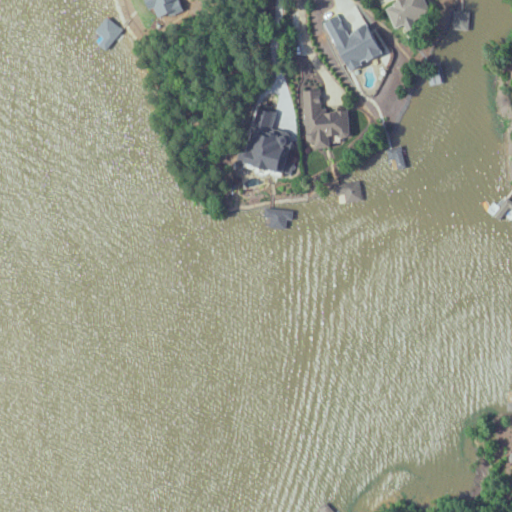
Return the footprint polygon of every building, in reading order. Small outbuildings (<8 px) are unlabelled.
[(151,0),(157,19),(187,10),(184,0),(151,0)] [(403,0),(387,8),(397,29),(408,24),(412,32),(419,29),(415,21),(435,11),(430,0),(403,0)] [(471,30),(472,11),(454,10),(454,30),(471,30)] [(330,20),(350,70),(387,55),(373,22),(350,32),(343,15),(330,20)] [(352,111),(326,113),(325,98),(318,99),(317,89),(304,91),(309,143),(318,142),(319,149),(336,147),(335,138),(355,136),(352,111)] [(252,163),(288,173),(298,138),(270,129),(271,123),(264,121),(252,163)] [(409,165),(403,145),(388,150),(394,169),(409,165)] [(336,185),(340,204),(365,199),(361,180),(336,185)] [(265,217),(272,217),(272,228),(288,229),(289,220),(295,220),(295,210),(266,208),(265,217)] [(315,511),(336,511),(327,502),(315,511)]
